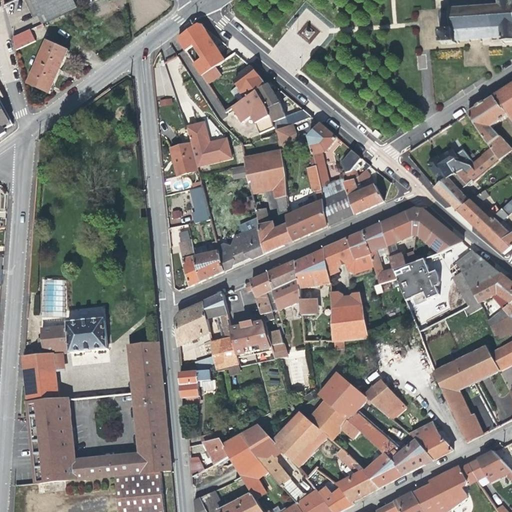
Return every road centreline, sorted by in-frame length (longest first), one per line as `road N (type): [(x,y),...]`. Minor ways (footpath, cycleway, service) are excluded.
road 1 (residential): [(0,476),(22,158)]
road 2 (residential): [(421,195),(165,307)]
road 3 (residential): [(138,50),(165,307)]
road 4 (residential): [(376,158),(196,7)]
road 5 (residential): [(165,307),(184,511)]
road 6 (residential): [(511,431),(354,511)]
road 7 (residential): [(376,158),(511,73)]
road 8 (residential): [(23,137),(138,50)]
